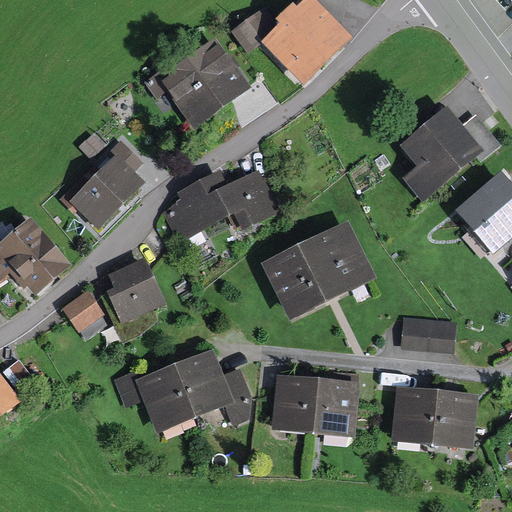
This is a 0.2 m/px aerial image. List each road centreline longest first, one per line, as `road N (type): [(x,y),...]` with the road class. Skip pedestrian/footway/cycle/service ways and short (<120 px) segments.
road 1 (residential): [(414,0),(289,109),(167,190),(0,336)]
road 2 (residential): [(227,349),(511,372)]
road 3 (tertiary): [(511,99),(439,0)]
